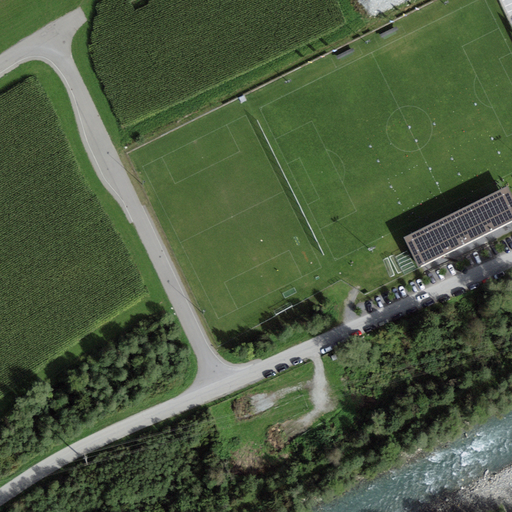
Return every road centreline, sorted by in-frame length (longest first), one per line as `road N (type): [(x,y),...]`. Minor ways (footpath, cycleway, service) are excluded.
road 1 (residential): [(50,35),(220,389)]
road 2 (residential): [(511,260),(220,389)]
road 3 (residential): [(220,389),(95,440),(0,497)]
